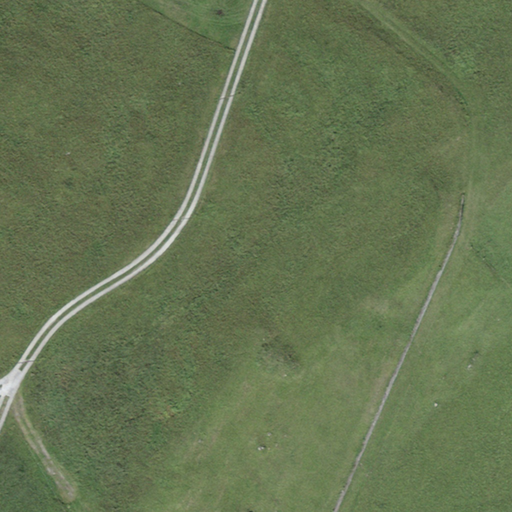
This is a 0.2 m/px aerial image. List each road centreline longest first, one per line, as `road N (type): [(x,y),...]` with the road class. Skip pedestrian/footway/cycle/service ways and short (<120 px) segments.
road 1 (track): [(348,511),(465,240),(476,204),(479,138),(463,95),(361,0)]
road 2 (track): [(0,420),(14,380),(43,338),(73,306),(169,242),(186,217),(265,0)]
road 3 (track): [(81,511),(23,424),(14,380),(0,386)]
